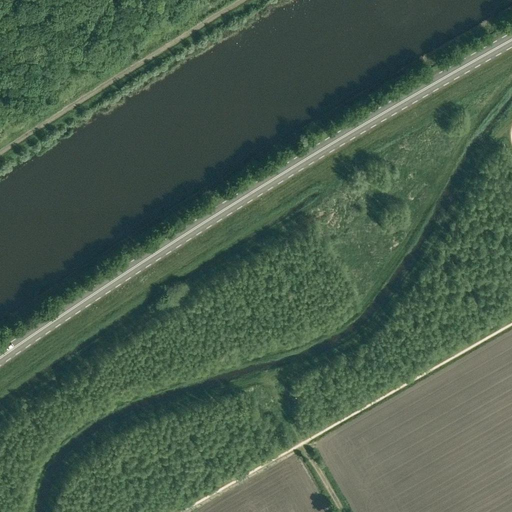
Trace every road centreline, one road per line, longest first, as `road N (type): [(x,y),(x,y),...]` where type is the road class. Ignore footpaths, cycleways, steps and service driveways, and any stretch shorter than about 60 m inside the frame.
road 1 (primary): [(0,358),(261,184),(511,39)]
road 2 (track): [(0,153),(243,0)]
